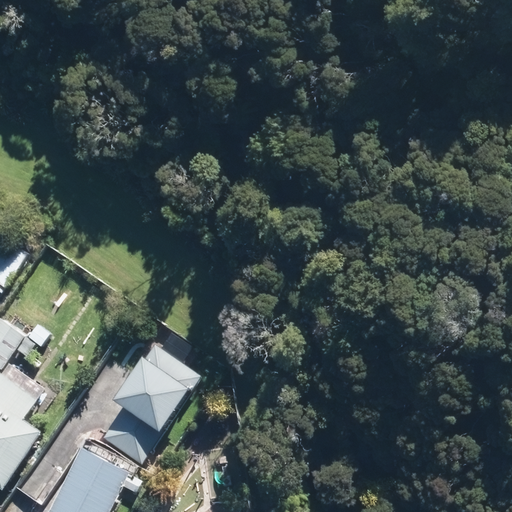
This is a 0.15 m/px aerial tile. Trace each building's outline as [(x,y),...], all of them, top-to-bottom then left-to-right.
[(28,257),(0,239),(0,238),(0,286),(5,290),(28,257)] [(5,322),(0,328),(0,364),(3,366),(25,337),(5,322)] [(200,376),(156,348),(122,401),(131,407),(111,438),(146,460),(200,376)] [(0,483),(3,486),(41,434),(23,422),(37,402),(0,375),(0,483)] [(109,511),(129,475),(85,453),(54,511),(109,511)]
